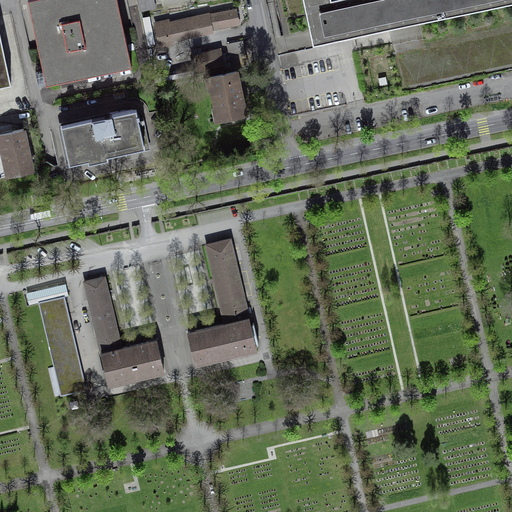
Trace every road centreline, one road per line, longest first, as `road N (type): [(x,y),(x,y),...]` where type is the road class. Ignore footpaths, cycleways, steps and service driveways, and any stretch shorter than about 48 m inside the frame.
road 1 (secondary): [(0,227),(290,166)]
road 2 (secondary): [(290,166),(511,120)]
road 3 (residential): [(254,0),(290,166)]
